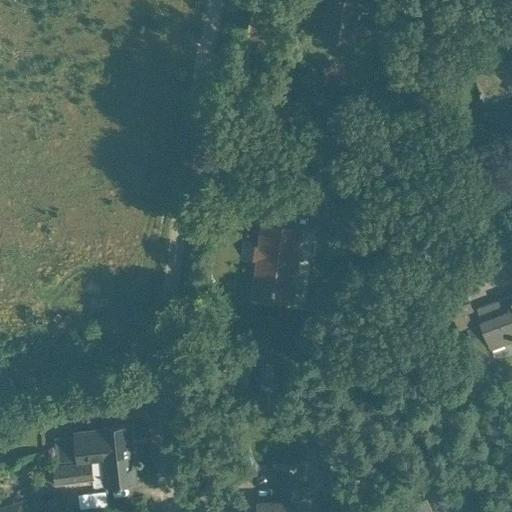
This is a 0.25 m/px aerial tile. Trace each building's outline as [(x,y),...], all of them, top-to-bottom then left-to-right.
[(395,8),(358,2),(358,0),(328,0),(322,38),(351,42),(356,17),(366,19),(364,28),(391,32),(395,8)] [(511,35),(507,37),(511,51),(511,57),(474,71),(484,100),(511,89),(511,35)] [(301,228),(282,226),(263,223),(254,296),(281,299),(281,302),(292,303),(301,228)] [(358,227),(356,242),(383,245),(385,230),(358,227)] [(466,288),(445,296),(457,330),(469,326),(472,325),(467,312),(473,309),(466,288)] [(472,325),(469,326),(480,355),(492,351),(491,348),(511,340),(511,294),(510,296),(476,308),(481,321),(472,325)] [(260,362),(260,391),(275,391),(275,362),(260,362)] [(102,429),(76,431),(79,460),(89,459),(105,457),(134,453),(131,424),(111,426),(102,427),(102,429)] [(79,460),(43,463),(43,464),(52,464),(54,483),(93,479),(94,485),(106,484),(137,481),(134,453),(105,457),(89,459),(79,460)] [(298,511),(298,500),(305,500),(304,463),(277,464),(278,501),(259,501),(259,511),(298,511)] [(108,490),(80,492),(81,507),(109,504),(108,490)] [(431,511),(425,498),(404,508),(405,511),(431,511)]
